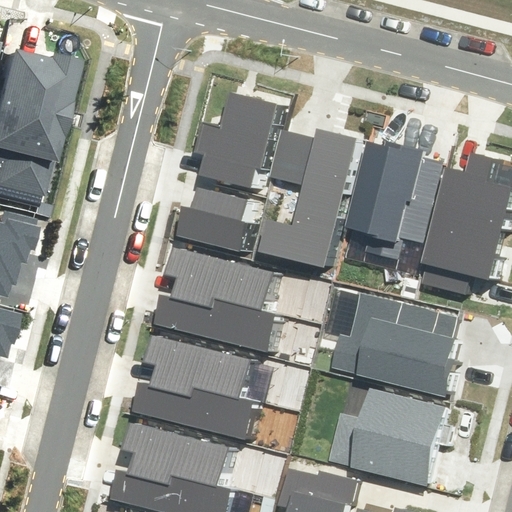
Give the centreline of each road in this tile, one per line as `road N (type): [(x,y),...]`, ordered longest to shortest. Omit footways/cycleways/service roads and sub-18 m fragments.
road 1 (residential): [(168,0),(40,511)]
road 2 (residential): [(184,0),(511,86)]
